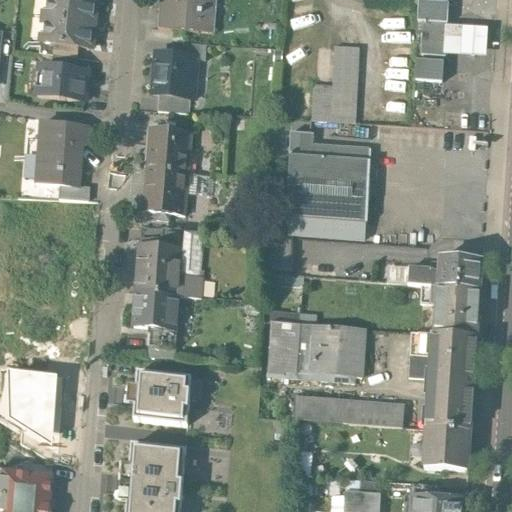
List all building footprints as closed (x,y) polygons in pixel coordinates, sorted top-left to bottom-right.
[(62,1),(54,0),(50,0),(48,24),(93,29),(96,5),(85,3),(62,1)] [(217,0),(160,0),(158,31),(200,35),(201,18),(206,18),(206,16),(216,16),(217,0)] [(448,9),(419,7),(418,27),(424,27),(422,57),(443,59),(443,55),(445,29),(446,29),(448,9)] [(93,29),(48,24),(45,47),(57,48),(79,50),(91,52),(93,29)] [(446,29),(445,29),(443,55),(485,58),(486,31),(446,29)] [(79,50),(57,48),(55,62),(78,64),(79,50)] [(359,51),(335,50),(333,89),(315,88),(313,122),(355,124),(359,51)] [(193,61),(157,58),(153,97),(159,98),(189,100),(193,61)] [(78,64),(55,62),(54,73),(77,76),(78,64)] [(443,64),(417,63),(416,84),(442,85),(443,64)] [(54,73),(42,72),(39,102),(86,107),(89,77),(77,76),(54,73)] [(308,115),(308,95),(300,95),(299,115),(308,115)] [(189,100),(159,98),(158,114),(189,116),(191,101),(189,100)] [(177,126),(166,125),(165,132),(151,131),(147,173),(188,176),(192,135),(176,133),(177,126)] [(88,132),(44,128),(42,158),(45,158),(43,186),(61,188),(80,190),(83,148),(86,149),(88,132)] [(370,153),(311,149),(312,138),(291,137),(285,221),(343,225),(343,235),(364,237),(370,153)] [(188,176),(147,173),(143,213),(158,215),(158,222),(168,223),(169,216),(184,217),(188,176)] [(80,190),(61,188),(61,206),(89,207),(90,190),(80,190)] [(161,232),(140,230),(139,243),(155,244),(155,243),(161,243),(161,232)] [(161,243),(155,243),(155,244),(154,249),(140,248),(136,296),(178,299),(182,251),(164,250),(164,244),(161,243)] [(274,247),(274,270),(291,270),(291,255),(290,255),(290,247),(274,247)] [(481,263),(466,262),(466,259),(455,258),(455,262),(441,261),(440,278),(431,273),(409,271),(408,287),(423,288),(439,289),(479,292),(481,263)] [(439,289),(423,288),(421,306),(438,307),(439,289)] [(479,292),(439,289),(438,307),(436,337),(476,339),(479,292)] [(178,299),(136,296),(133,330),(151,332),(150,339),(162,339),(163,333),(175,334),(178,299)] [(364,332),(271,326),(268,379),(284,380),(284,381),(354,385),(354,379),(361,380),(364,332)] [(433,336),(412,335),(409,379),(430,380),(433,336)] [(436,337),(433,336),(430,380),(430,385),(473,388),(476,339),(436,337)] [(191,380),(138,376),(134,423),(187,428),(191,380)] [(60,383),(32,382),(32,377),(26,377),(25,394),(59,395),(60,383)] [(473,388),(430,385),(429,400),(427,430),(470,433),(472,402),(473,388)] [(59,395),(25,394),(23,444),(38,444),(37,455),(56,456),(59,395)] [(345,404),(295,400),(294,422),(343,425),(345,404)] [(404,407),(345,404),(343,425),(403,429),(404,407)] [(470,433),(427,430),(424,470),(467,473),(470,433)] [(180,511),(185,451),(131,447),(126,511),(180,511)] [(50,511),(53,481),(0,476),(0,511),(50,511)] [(412,485),(411,498),(439,500),(440,487),(412,485)] [(379,511),(380,495),(345,493),(343,511),(379,511)] [(439,500),(411,498),(410,511),(465,511),(466,502),(439,500)]
